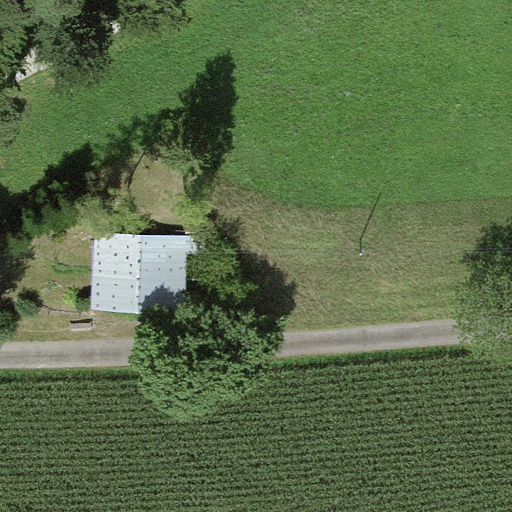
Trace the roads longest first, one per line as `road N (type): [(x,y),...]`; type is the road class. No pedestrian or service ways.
road 1 (track): [(0,354),(150,356),(511,329)]
road 2 (track): [(0,79),(153,0)]
